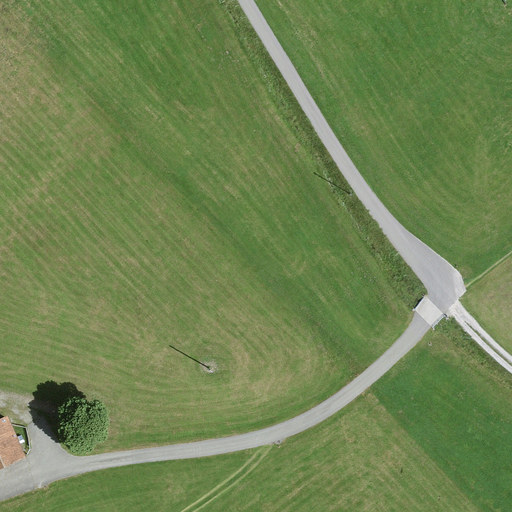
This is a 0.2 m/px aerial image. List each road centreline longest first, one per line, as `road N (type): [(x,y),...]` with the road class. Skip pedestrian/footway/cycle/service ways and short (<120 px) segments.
road 1 (track): [(447,299),(387,368),(306,429),(206,456),(89,469),(0,492)]
road 2 (track): [(248,0),(382,220),(447,299)]
